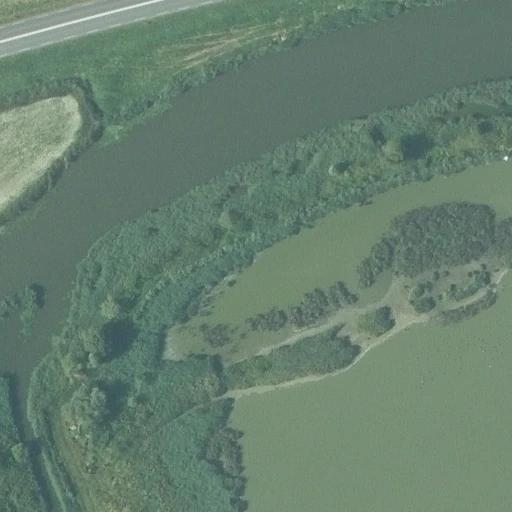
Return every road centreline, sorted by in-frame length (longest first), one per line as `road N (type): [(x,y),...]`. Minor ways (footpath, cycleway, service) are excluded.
road 1 (track): [(82,511),(52,415),(168,269),(293,208)]
road 2 (primary): [(0,43),(166,0)]
